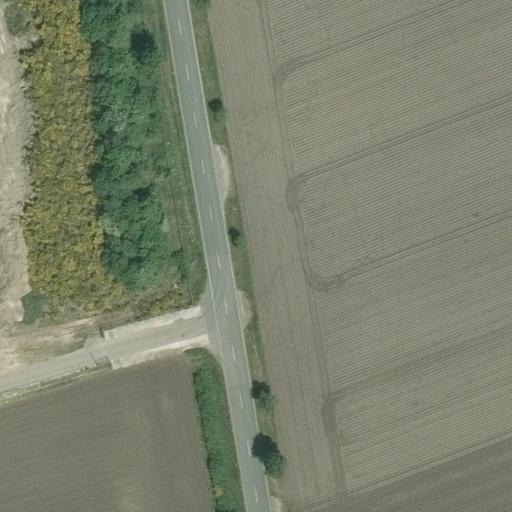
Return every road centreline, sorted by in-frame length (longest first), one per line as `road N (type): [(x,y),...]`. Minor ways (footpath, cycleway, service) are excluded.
road 1 (tertiary): [(176,0),(261,511)]
road 2 (unknown): [(0,384),(230,321)]
